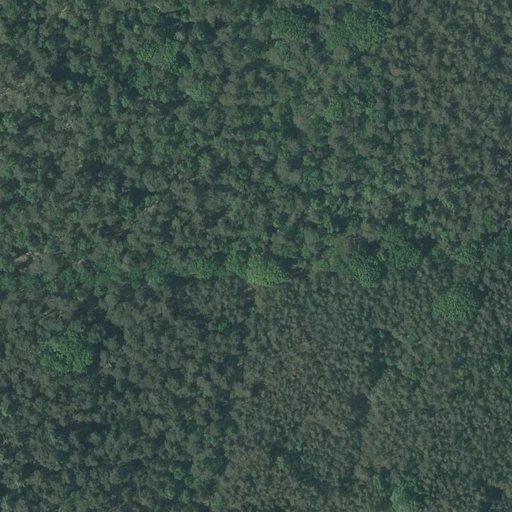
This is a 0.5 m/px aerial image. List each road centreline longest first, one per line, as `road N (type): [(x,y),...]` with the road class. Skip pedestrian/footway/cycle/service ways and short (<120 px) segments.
road 1 (track): [(0,268),(400,238)]
road 2 (track): [(390,511),(451,289),(478,234)]
road 3 (track): [(400,238),(372,0)]
